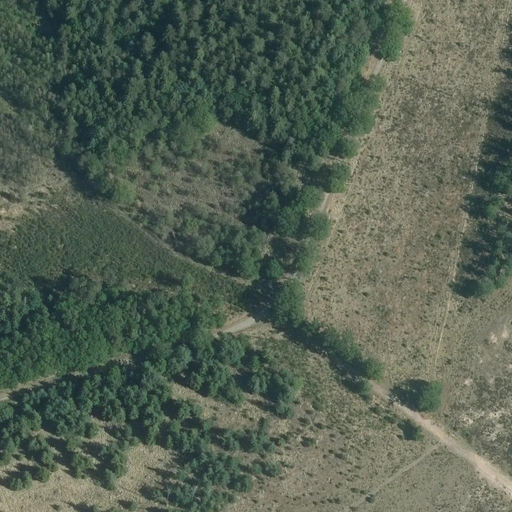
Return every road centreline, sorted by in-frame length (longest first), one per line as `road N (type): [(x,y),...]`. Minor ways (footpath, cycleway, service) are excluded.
road 1 (unclassified): [(0,398),(235,328),(268,309),(300,259),(404,0)]
road 2 (track): [(511,486),(268,309)]
road 3 (track): [(347,511),(448,441)]
